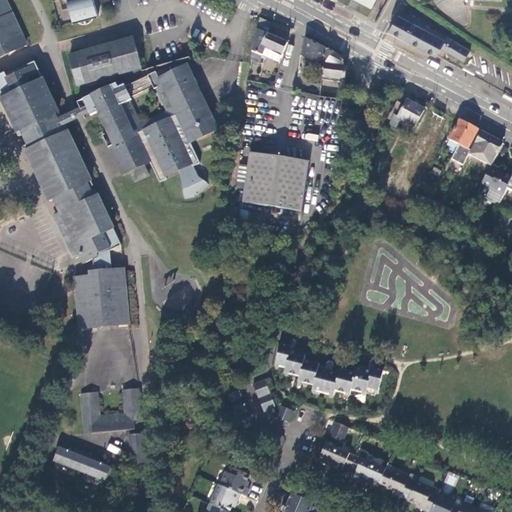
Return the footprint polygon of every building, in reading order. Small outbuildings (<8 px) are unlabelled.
[(0,0),(0,57),(27,45),(5,0),(0,0)] [(99,14),(95,0),(68,0),(75,21),(99,14)] [(417,15),(403,4),(389,31),(434,56),(439,48),(444,50),(462,61),(468,50),(450,39),(433,27),(417,15)] [(272,23),(260,17),(257,28),(268,33),(272,23)] [(268,33),(257,28),(251,51),(262,54),(262,53),(265,46),(282,54),(287,42),(268,33)] [(142,68),(134,36),(76,52),(78,62),(73,64),(76,77),(82,75),(85,84),(142,68)] [(326,48),(305,37),(302,56),(323,66),(326,48)] [(279,61),(282,54),(265,46),(262,53),(279,61)] [(343,58),(326,48),(323,66),(321,76),(328,77),(344,79),(346,66),(343,65),(343,58)] [(262,54),(251,51),(251,58),(260,61),(262,54)] [(274,73),(277,62),(264,59),(261,69),(274,73)] [(0,73),(0,85),(9,84),(12,91),(0,97),(15,129),(18,127),(23,137),(19,138),(49,201),(53,199),(59,212),(79,255),(83,263),(93,258),(94,270),(89,270),(90,275),(75,276),(80,327),(96,325),(96,322),(95,320),(112,318),(112,320),(113,324),(129,322),(124,269),(112,270),(112,268),(110,250),(121,245),(96,192),(91,194),(89,189),(94,187),(66,128),(61,130),(57,120),(59,119),(61,118),(60,116),(62,115),(44,77),(42,78),(32,82),(30,76),(38,72),(34,63),(18,71),(21,76),(16,79),(13,73),(12,71),(7,74),(5,71),(0,73)] [(98,110),(114,144),(110,146),(123,175),(131,171),(145,164),(150,162),(160,183),(167,180),(166,176),(165,174),(191,162),(191,164),(193,167),(200,164),(190,142),(217,129),(210,115),(188,66),(159,79),(175,113),(134,133),(129,121),(131,116),(122,97),(118,98),(111,96),(108,103),(104,101),(88,109),(90,113),(90,114),(98,110)] [(129,83),(118,88),(116,84),(77,102),(80,107),(81,111),(80,111),(83,116),(90,113),(88,109),(104,101),(108,103),(111,96),(118,98),(122,97),(131,116),(129,121),(134,133),(175,113),(159,79),(156,72),(129,84),(129,83)] [(321,76),(318,95),(324,96),(328,77),(321,76)] [(9,84),(0,85),(0,96),(0,97),(12,91),(9,84)] [(376,169),(414,188),(454,116),(413,95),(376,169)] [(83,116),(80,111),(81,111),(80,107),(62,115),(60,116),(61,118),(59,119),(62,126),(83,116)] [(469,124),(460,120),(450,139),(456,142),(455,145),(454,147),(457,148),(469,124)] [(457,148),(452,158),(464,165),(469,154),(471,150),(469,148),(479,129),(469,124),(457,148)] [(504,143),(481,131),(469,154),(492,165),(493,162),(504,143)] [(304,139),(317,141),(318,135),(305,133),(304,139)] [(250,152),(248,165),(245,189),(243,202),(300,210),(306,159),(250,152)] [(165,174),(166,176),(191,164),(191,162),(165,174)] [(501,166),(493,162),(492,165),(482,183),(491,187),(486,198),(499,205),(501,199),(508,186),(511,178),(511,176),(500,170),(501,166)] [(145,164),(131,171),(136,182),(150,175),(145,164)] [(248,165),(239,164),(236,188),(245,189),(248,165)] [(511,178),(508,186),(501,199),(511,205),(511,178)] [(429,197),(417,194),(413,201),(439,211),(442,206),(443,203),(429,197)] [(442,206),(439,211),(461,223),(464,218),(442,206)] [(73,258),(79,255),(59,212),(53,215),(73,258)] [(291,342),(290,346),(294,347),(293,351),(305,354),(306,351),(298,349),(299,343),(297,340),(294,339),(291,342)] [(380,393),(385,372),(376,369),(376,368),(373,367),(372,372),(360,369),(356,368),(355,372),(341,368),(341,370),(340,370),(338,375),(320,371),(321,365),(322,364),(307,360),(308,355),(305,354),(293,351),(294,347),(290,346),(282,344),(281,346),(280,347),(276,366),(286,369),(285,374),(300,377),(299,383),(314,386),(312,391),(333,396),(334,392),(350,395),(351,391),(366,394),(367,390),(373,391),(380,393)] [(373,367),(376,368),(377,364),(375,362),(373,361),(371,363),(370,368),(361,366),(360,369),(372,372),(373,367)] [(328,367),(321,365),(320,371),(338,375),(340,370),(336,369),(337,365),(335,362),(331,362),(328,363),(328,367)] [(267,387),(264,381),(253,385),(256,392),(267,387)] [(239,391),(236,385),(225,389),(227,396),(239,391)] [(267,387),(256,392),(259,399),(270,395),(267,387)] [(85,434),(143,429),(139,389),(123,391),(125,413),(125,415),(100,417),(99,416),(98,393),(81,395),(85,434)] [(239,391),(227,396),(230,403),(242,398),(239,391)] [(261,405),(273,402),(270,395),(259,399),(261,405)] [(242,398),(230,403),(233,410),(245,405),(242,398)] [(275,409),(273,402),(261,405),(264,413),(275,409)] [(245,405),(233,410),(235,416),(248,412),(245,405)] [(281,406),(276,418),(289,424),(294,412),(281,406)] [(235,416),(238,423),(250,419),(248,412),(235,416)] [(241,431),(254,426),(250,419),(238,423),(241,431)] [(345,443),(351,429),(337,423),(331,436),(345,443)] [(251,438),(266,444),(272,433),(256,426),(251,438)] [(266,444),(273,447),(278,435),(272,433),(266,444)] [(144,435),(131,436),(132,448),(133,463),(146,462),(144,435)] [(279,449),(284,438),(278,435),(273,447),(279,449)] [(109,444),(106,450),(118,454),(120,448),(109,444)] [(344,468),(350,454),(328,444),(322,458),(325,459),(324,463),(338,469),(340,466),(344,468)] [(54,460),(56,461),(60,450),(72,454),(72,453),(59,448),(54,460)] [(60,450),(56,461),(104,480),(109,467),(96,462),(91,460),(93,455),(80,450),(79,455),(72,453),(72,454),(60,450)] [(381,482),(386,469),(355,456),(350,454),(344,468),(362,476),(360,480),(374,486),(376,482),(380,484),(381,482)] [(251,476),(232,468),(229,473),(228,472),(221,486),(239,494),(247,498),(251,489),(247,487),(251,476)] [(409,479),(386,469),(381,482),(389,485),(387,489),(394,492),(393,494),(408,500),(415,484),(409,481),(409,479)] [(427,511),(431,511),(438,496),(432,493),(433,490),(416,482),(415,484),(408,500),(408,501),(417,505),(416,507),(427,511)] [(231,511),(239,494),(221,486),(212,505),(215,507),(226,511),(231,511)] [(315,504),(292,494),(287,507),(285,506),(283,511),(284,511),(317,511),(319,510),(316,509),(314,505),(315,504)] [(476,499),(468,495),(464,503),(473,507),(476,499)] [(456,504),(438,496),(431,511),(460,511),(461,510),(454,508),(456,504)] [(477,511),(478,511),(479,509),(473,507),(464,503),(461,510),(460,511),(477,511)]
